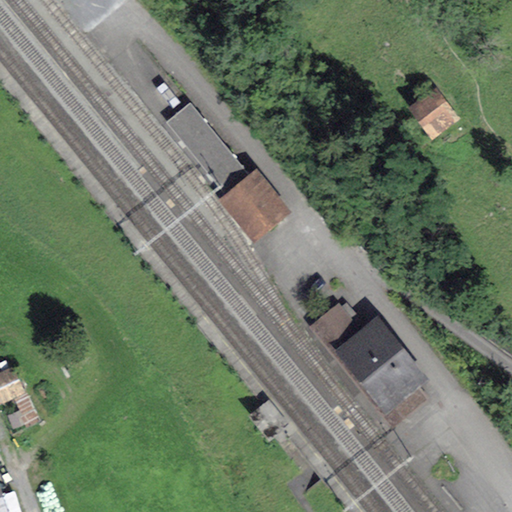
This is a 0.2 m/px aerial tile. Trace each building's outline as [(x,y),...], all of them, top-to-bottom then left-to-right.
[(215,135),(191,106),(169,124),(194,153),(215,135)] [(445,149),(422,125),(391,155),(415,179),(445,149)] [(280,208),(249,173),(224,194),(255,230),(280,208)] [(339,309),(324,322),(343,342),(358,328),(339,309)] [(338,361),(378,410),(418,377),(378,328),(338,361)] [(5,369),(0,372),(0,397),(16,388),(5,369)] [(274,439),(258,420),(248,428),(264,448),(274,439)]
